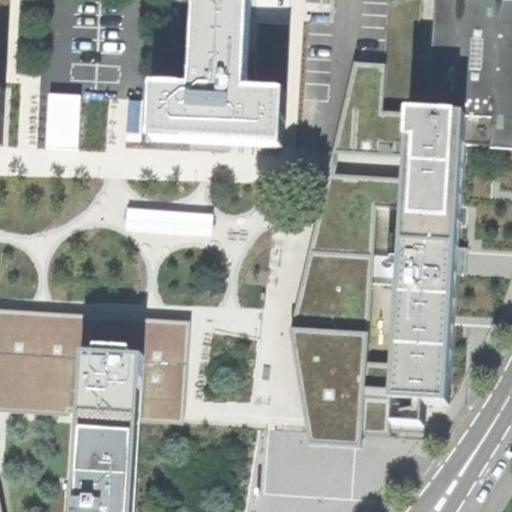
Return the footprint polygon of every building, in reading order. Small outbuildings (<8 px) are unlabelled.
[(156,93),(153,142),(205,146),(205,152),(218,153),(231,154),(231,146),(284,150),(287,101),(245,98),(252,2),(232,1),(232,0),(225,0),(225,1),(212,0),(201,0),(195,95),(156,93)] [(437,0),(433,93),(431,117),(468,119),(467,128),(466,148),(490,150),(511,150),(511,1),(481,0),(437,0)] [(408,158),(410,116),(414,64),(373,63),(353,153),(408,158)] [(401,288),(394,405),(451,408),(456,321),(460,259),(461,245),(466,148),(467,128),(468,119),(431,117),(410,116),(408,158),(408,163),(407,180),(401,288)] [(392,437),(407,180),(329,176),(291,331),(306,419),(308,432),(311,447),(363,451),(364,435),(378,436),(392,437)] [(141,350),(137,416),(182,415),(183,411),(183,402),(186,317),(0,307),(0,405),(70,409),(74,347),(141,350)] [(137,416),(141,350),(74,347),(70,409),(63,511),(132,511),(137,424),(137,420),(137,416)]
